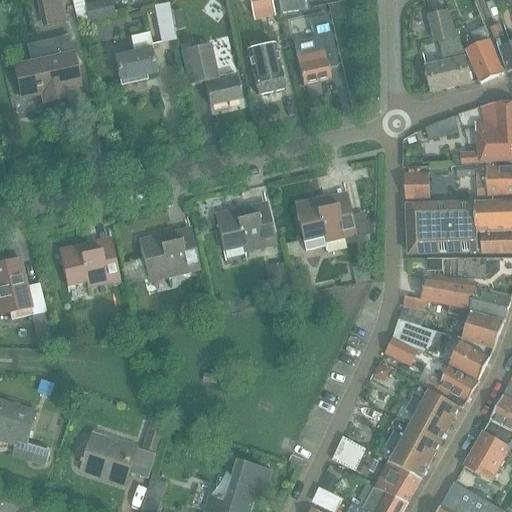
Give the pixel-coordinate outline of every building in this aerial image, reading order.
[(35,0),(42,27),(66,22),(61,0),(35,0)] [(83,0),(72,0),(78,25),(89,23),(114,17),(111,1),(85,7),(83,0)] [(270,0),(249,0),(252,12),(272,8),(270,0)] [(277,0),(279,14),(304,11),(302,0),(277,0)] [(321,0),(315,2),(318,13),(331,10),(328,0),(321,0)] [(461,0),(466,15),(481,10),(478,0),(461,0)] [(156,8),(163,44),(176,41),(169,6),(156,8)] [(471,83),(463,49),(448,13),(428,17),(434,43),(438,42),(443,63),(425,67),(432,93),(471,83)] [(313,39),(293,44),(296,57),(303,86),(330,80),(327,67),(337,64),(326,17),(309,21),(313,39)] [(213,25),(217,37),(230,32),(226,20),(213,25)] [(490,28),(495,39),(504,35),(499,25),(490,28)] [(467,50),(481,83),(504,74),(486,28),(471,34),(476,46),(467,50)] [(114,58),(121,86),(146,80),(145,75),(155,73),(150,50),(152,50),(149,34),(130,38),(133,54),(114,58)] [(44,104),(67,99),(64,87),(79,83),(69,37),(27,46),(31,63),(14,67),(20,97),(41,92),(44,104)] [(511,71),(511,43),(498,49),(508,73),(511,71)] [(257,95),(258,96),(285,90),(275,45),(248,51),(253,75),(245,77),(249,97),(257,95)] [(236,75),(218,80),(209,46),(180,53),(189,87),(204,83),(210,108),(242,100),(236,75)] [(479,154),(461,155),(462,167),(480,165),(483,165),(483,167),(485,167),(496,167),(496,164),(511,163),(511,103),(496,104),(483,107),(480,108),(484,122),(476,122),(477,134),(479,154)] [(424,129),(428,142),(460,133),(456,117),(424,129)] [(462,167),(457,167),(458,178),(476,176),(477,186),(478,198),(478,200),(511,198),(511,166),(496,167),(485,167),(483,167),(483,165),(480,165),(462,167)] [(405,174),(405,202),(429,202),(429,173),(405,174)] [(324,199),(295,206),(305,253),(325,248),(327,255),(346,250),(344,239),(356,236),(356,235),(352,215),(349,202),(326,207),(324,199)] [(408,230),(511,228),(511,201),(407,206),(408,230)] [(267,213),(246,218),(244,209),(216,216),(224,250),(244,245),(246,253),(275,246),(267,213)] [(511,228),(408,230),(409,255),(478,253),(478,252),(482,252),(482,256),(511,255),(511,228)] [(193,238),(172,243),(170,234),(140,241),(149,283),(200,272),(193,238)] [(89,245),(59,252),(67,286),(87,282),(89,289),(121,282),(113,248),(90,253),(89,245)] [(20,261),(0,265),(0,315),(0,316),(10,314),(11,321),(33,317),(46,313),(39,285),(27,288),(20,261)] [(365,267),(353,270),(357,284),(368,281),(365,267)] [(422,302),(428,303),(450,307),(490,316),(505,320),(511,299),(493,294),(492,296),(476,293),(478,285),(464,283),(427,279),(422,302)] [(428,303),(422,302),(405,298),(403,309),(399,321),(421,328),(425,313),(428,303)] [(490,319),(490,316),(450,307),(448,315),(466,319),(466,318),(469,319),(462,340),(494,350),(497,345),(504,322),(490,319)] [(45,316),(32,319),(37,343),(51,340),(45,316)] [(436,332),(421,328),(399,321),(394,339),(416,350),(426,355),(436,332)] [(410,363),(416,350),(394,339),(393,338),(387,352),(410,363)] [(460,344),(449,367),(478,382),(490,359),(460,344)] [(386,378),(389,371),(385,369),(379,366),(374,376),(380,379),(386,378)] [(428,382),(424,390),(429,392),(448,403),(459,409),(462,410),(479,382),(478,382),(449,367),(439,388),(428,382)] [(412,399),(409,406),(450,427),(459,409),(448,403),(429,392),(422,404),(412,399)] [(511,401),(504,397),(490,422),(511,433),(511,401)] [(0,401),(0,438),(26,446),(37,413),(0,401)] [(409,406),(406,412),(416,417),(410,429),(440,445),(450,427),(409,406)] [(144,450),(158,454),(167,427),(153,422),(144,450)] [(511,433),(490,422),(464,468),(492,484),(511,450),(510,449),(511,444),(511,433)] [(394,433),(390,441),(431,462),(440,445),(410,429),(404,439),(394,433)] [(81,471),(126,486),(138,449),(93,434),(81,471)] [(343,439),(333,461),(355,471),(365,451),(343,439)] [(390,441),(387,447),(397,452),(391,463),(422,480),(431,462),(390,441)] [(37,449),(33,463),(45,468),(50,453),(37,449)] [(251,511),(257,496),(264,498),(273,471),(240,461),(227,501),(211,496),(205,511),(251,511)] [(388,464),(376,488),(408,505),(422,480),(391,463),(389,463),(388,464)] [(141,509),(151,511),(158,511),(167,485),(160,483),(161,478),(152,474),(141,509)] [(327,477),(322,488),(335,493),(340,483),(332,479),(327,477)] [(501,511),(455,484),(441,508),(448,511),(501,511)] [(365,498),(359,508),(365,510),(366,509),(372,511),(403,511),(408,505),(376,488),(369,485),(362,496),(365,498)] [(329,511),(335,511),(341,501),(319,491),(313,504),(329,511)]
